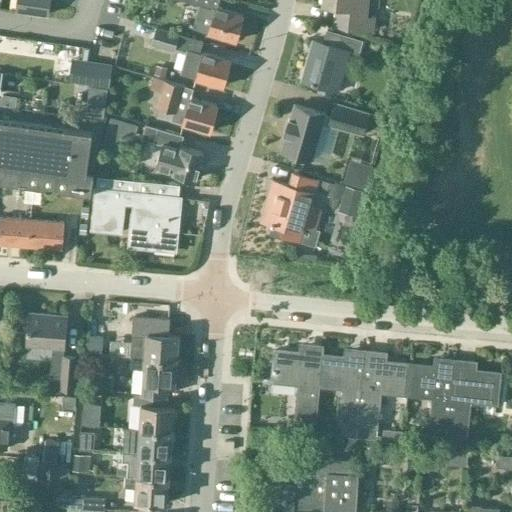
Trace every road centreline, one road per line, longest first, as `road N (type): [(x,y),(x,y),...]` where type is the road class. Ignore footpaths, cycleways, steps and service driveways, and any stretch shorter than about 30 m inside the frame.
road 1 (residential): [(214,294),(221,233),(284,0)]
road 2 (residential): [(511,330),(214,294)]
road 3 (residential): [(202,511),(214,294)]
road 4 (residential): [(214,294),(0,274)]
